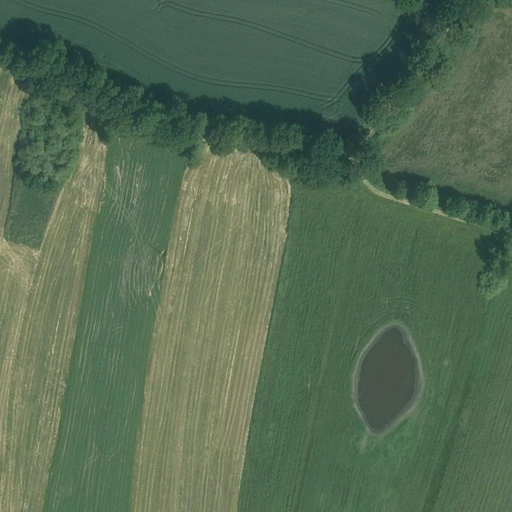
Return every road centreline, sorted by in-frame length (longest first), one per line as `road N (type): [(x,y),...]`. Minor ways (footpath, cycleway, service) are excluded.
road 1 (track): [(0,31),(77,72),(332,153),(376,137),(447,40),(464,0)]
road 2 (track): [(355,145),(365,184),(511,238)]
